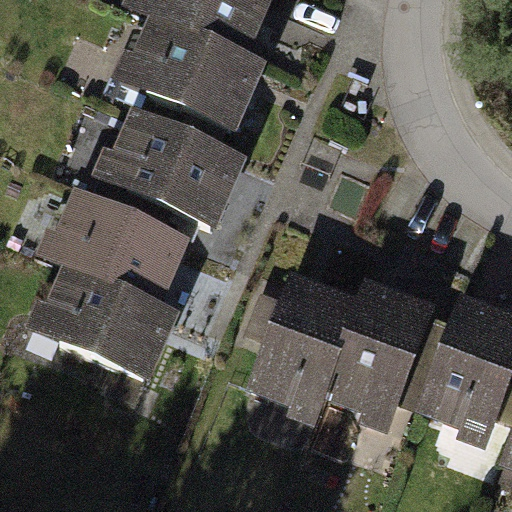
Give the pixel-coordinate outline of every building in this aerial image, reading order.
[(229,0),(130,0),(118,31),(140,41),(235,81),(263,14),(229,0)] [(235,81),(140,41),(111,108),(223,156),(252,89),(235,81)] [(113,135),(82,205),(198,257),(229,187),(113,135)] [(148,331),(179,258),(52,204),(21,278),(43,287),(148,331)] [(43,287),(15,353),(138,405),(166,339),(148,331),(43,287)] [(349,322),(279,296),(239,402),(309,428),(349,322)] [(440,333),(357,302),(349,322),(309,428),(392,459),(404,427),(440,333)] [(511,339),(447,315),(440,333),(404,427),(487,458),(511,390),(511,339)] [(511,390),(487,458),(477,484),(511,497),(511,390)]
